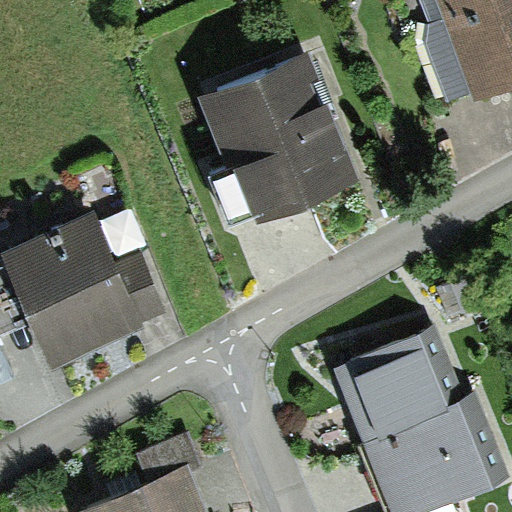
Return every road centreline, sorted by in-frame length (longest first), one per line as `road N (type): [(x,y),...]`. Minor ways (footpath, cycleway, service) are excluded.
road 1 (residential): [(511,178),(216,342)]
road 2 (residential): [(216,342),(0,466)]
road 3 (residential): [(285,511),(216,342)]
